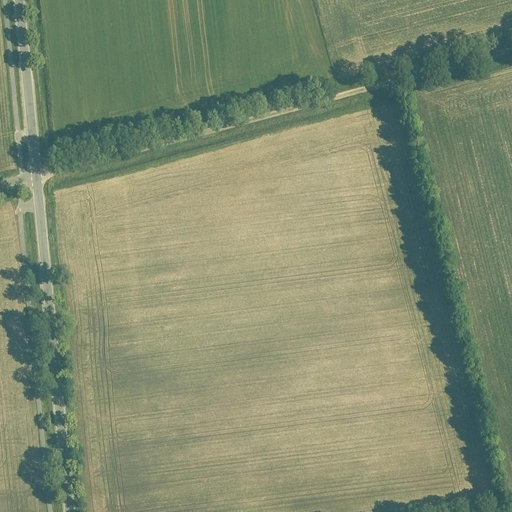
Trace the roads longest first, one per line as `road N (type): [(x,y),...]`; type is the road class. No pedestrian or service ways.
road 1 (track): [(511,50),(36,178)]
road 2 (tertiary): [(36,178),(70,511)]
road 3 (tertiary): [(18,0),(36,178)]
